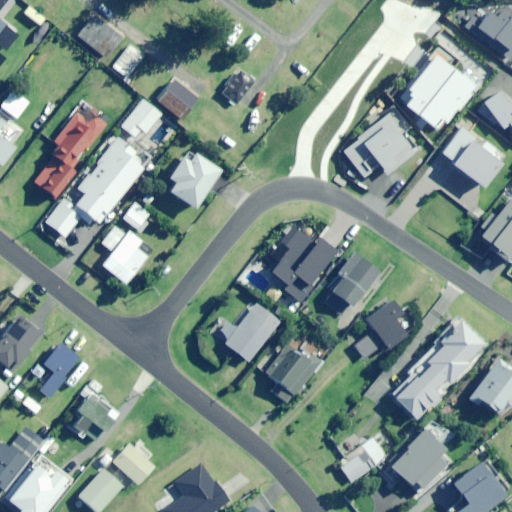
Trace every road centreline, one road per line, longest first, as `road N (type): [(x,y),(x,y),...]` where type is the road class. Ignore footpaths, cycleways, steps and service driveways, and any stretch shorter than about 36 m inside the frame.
road 1 (residential): [(135,349),(264,197),(281,189),(327,191),(511,308)]
road 2 (residential): [(312,511),(245,438),(135,349)]
road 3 (residential): [(135,349),(0,243)]
